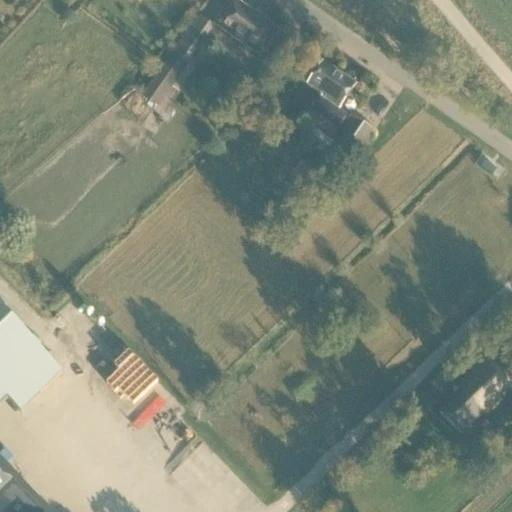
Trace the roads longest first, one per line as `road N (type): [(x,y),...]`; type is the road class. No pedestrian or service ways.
road 1 (unclassified): [(280,511),(511,280)]
road 2 (unclassified): [(511,159),(283,0)]
